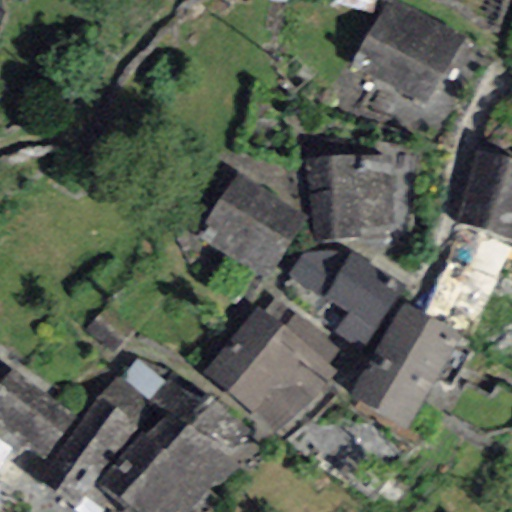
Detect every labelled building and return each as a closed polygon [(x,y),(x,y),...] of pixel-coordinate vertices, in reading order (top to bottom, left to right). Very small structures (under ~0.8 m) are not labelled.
[(459,37),(383,1),(351,70),(427,105),(459,37)] [(511,161),(474,152),(454,225),(511,240),(511,161)] [(401,154),(305,159),(314,243),(401,239),(401,154)] [(304,220),(236,175),(204,225),(217,234),(210,244),(264,280),(304,220)] [(302,256),(288,276),(348,313),(334,333),(366,354),(402,298),(374,279),(381,272),(349,253),(331,251),(302,256)] [(256,309),(202,373),(275,431),(335,373),(328,367),(338,350),(275,300),(263,314),(256,309)] [(83,325),(111,353),(136,329),(108,301),(83,325)] [(459,336),(404,304),(350,397),(406,429),(459,336)] [(0,382),(0,425),(44,462),(81,419),(15,365),(0,382)] [(156,413),(116,379),(113,382),(81,419),(44,462),(54,470),(44,482),(75,508),(156,413)] [(188,392),(150,435),(210,489),(215,494),(255,449),(242,438),(248,432),(206,394),(198,402),(188,392)] [(150,435),(100,489),(125,511),(189,511),(210,489),(150,435)] [(0,465),(11,449),(0,441),(0,465)]
